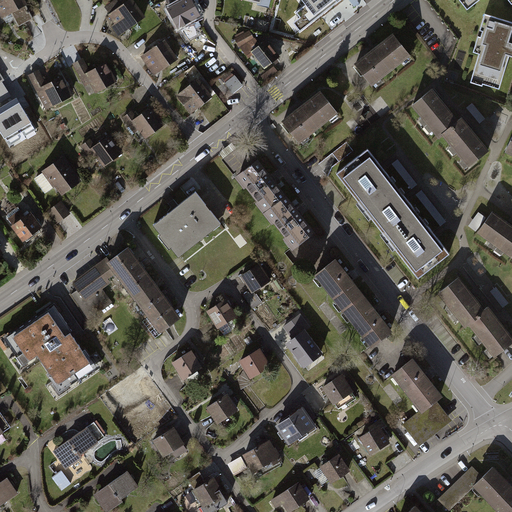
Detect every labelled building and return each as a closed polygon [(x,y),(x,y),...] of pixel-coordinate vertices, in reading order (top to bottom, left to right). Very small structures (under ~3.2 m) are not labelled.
[(35,19),(23,0),(0,0),(0,13),(3,19),(12,13),(20,27),(35,19)] [(132,0),(129,0),(118,8),(113,3),(106,8),(117,24),(113,27),(120,37),(146,18),(132,0)] [(171,0),(174,5),(170,7),(181,28),(200,18),(190,0),(171,0)] [(301,0),(305,4),(295,12),(300,17),(293,22),(300,31),(339,0),(301,0)] [(511,0),(459,0),(465,8),(475,0),(506,0),(509,3),(511,0)] [(475,52),(467,79),(496,88),(507,54),(511,55),(511,53),(511,41),(508,40),(511,27),(511,19),(481,10),(469,51),(475,52)] [(394,35),(356,66),(372,86),(410,56),(394,35)] [(266,70),(282,58),(267,39),(260,44),(255,38),(241,48),(249,57),(254,54),(266,70)] [(164,40),(141,54),(150,66),(154,63),(160,71),(177,60),(164,40)] [(83,61),(75,66),(85,86),(91,83),(97,93),(116,83),(105,62),(88,70),(83,61)] [(39,72),(29,78),(47,110),(72,97),(61,77),(45,85),(39,72)] [(233,74),(225,81),(233,91),(241,84),(233,74)] [(197,77),(176,93),(193,114),(213,98),(197,77)] [(440,136),(442,134),(460,118),(431,85),(410,103),(440,136)] [(322,91),(283,120),(299,141),(337,111),(322,91)] [(33,124),(18,99),(0,109),(0,127),(8,140),(33,124)] [(131,112),(123,118),(135,134),(140,130),(146,138),(165,124),(151,106),(136,118),(131,112)] [(462,117),(460,118),(442,134),(471,167),(491,149),(462,117)] [(90,143),(83,148),(93,162),(97,159),(103,168),(124,153),(111,135),(94,148),(90,143)] [(368,143),(333,170),(355,198),(353,200),(370,223),(373,220),(380,229),(377,231),(394,253),(396,251),(418,279),(452,253),(436,232),(408,195),(383,162),(368,143)] [(63,157),(43,172),(60,196),(81,181),(63,157)] [(238,177),(266,213),(287,196),(258,161),(238,177)] [(197,192),(154,226),(179,257),(223,223),(197,192)] [(315,232),(287,196),(266,213),(295,248),(315,232)] [(62,201),(49,210),(60,223),(72,214),(62,201)] [(511,255),(511,223),(491,210),(476,233),(511,255)] [(31,211),(11,225),(22,240),(42,226),(31,211)] [(128,247),(109,262),(116,271),(136,298),(137,298),(155,284),(128,247)] [(315,273),(344,310),(364,294),(335,257),(315,273)] [(106,277),(116,271),(109,262),(107,260),(74,284),(78,289),(71,294),(89,318),(112,302),(101,286),(109,281),(106,277)] [(259,264),(242,275),(253,291),(269,280),(265,273),(268,270),(265,266),(262,268),(259,264)] [(467,326),(470,324),(488,309),(460,275),(439,292),(467,326)] [(180,317),(155,284),(137,298),(161,331),(180,317)] [(394,330),(364,294),(344,310),(373,346),(394,330)] [(226,299),(209,310),(224,335),(237,327),(232,318),(236,316),(226,299)] [(53,307),(3,341),(22,368),(36,358),(59,392),(95,367),(53,307)] [(511,334),(490,308),(488,309),(470,324),(497,358),(511,346),(511,334)] [(285,327),(294,338),(305,330),(309,326),(300,315),(285,327)] [(294,338),(288,343),(305,365),(322,352),(305,330),(294,338)] [(258,350),(241,360),(252,377),(269,366),(264,358),(267,356),(265,352),(261,354),(258,350)] [(191,351),(174,362),(184,377),(201,366),(191,351)] [(393,372),(422,411),(436,399),(443,394),(414,356),(393,372)] [(344,373),(323,387),(339,409),(355,398),(347,387),(351,384),(344,373)] [(139,380),(113,397),(124,413),(149,396),(145,389),(147,387),(145,382),(142,384),(139,380)] [(227,394),(209,406),(219,422),(237,409),(227,394)] [(419,446),(452,420),(436,399),(422,411),(403,425),(419,446)] [(302,406),(289,415),(291,417),(279,426),(282,430),(279,432),(283,439),(286,437),(290,442),(298,436),(300,439),(309,433),(306,430),(315,424),(302,406)] [(1,412),(0,412),(0,434),(11,427),(1,412)] [(60,446),(62,449),(57,453),(67,467),(82,457),(80,454),(105,437),(94,422),(60,446)] [(379,426),(361,437),(371,453),(388,442),(383,434),(387,431),(383,427),(380,429),(379,426)] [(173,429),(156,440),(157,442),(154,445),(157,450),(160,448),(165,455),(173,450),(176,455),(186,449),(173,429)] [(269,440),(245,454),(254,470),(273,460),(274,463),(281,459),(275,448),(274,449),(269,440)] [(244,454),(230,460),(234,471),(249,466),(244,454)] [(340,454),(323,466),(333,481),(350,469),(340,454)] [(475,484),(483,477),(473,467),(439,500),(449,510),(475,484)] [(483,477),(475,484),(502,511),(511,511),(511,486),(493,467),(483,477)] [(70,484),(61,471),(53,477),(62,490),(70,484)] [(100,490),(102,493),(97,497),(101,502),(107,498),(113,507),(122,501),(120,498),(138,486),(127,471),(100,490)] [(0,508),(0,507),(0,504),(18,493),(8,477),(0,482),(0,508)] [(209,477),(193,486),(208,511),(212,511),(228,503),(214,478),(211,480),(209,477)] [(299,482),(272,499),(277,506),(285,501),(290,510),(309,498),(299,482)] [(79,501),(68,508),(70,511),(74,511),(83,507),(79,501)]
